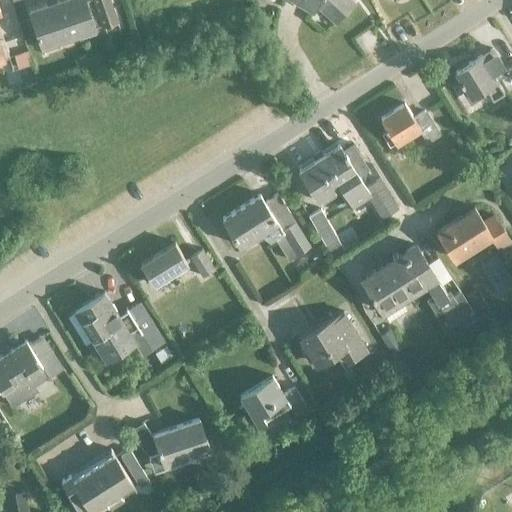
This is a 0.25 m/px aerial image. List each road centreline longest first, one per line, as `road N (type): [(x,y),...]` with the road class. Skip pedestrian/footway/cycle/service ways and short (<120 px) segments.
road 1 (residential): [(0,315),(505,0)]
road 2 (unknown): [(261,321),(190,196)]
road 3 (unknown): [(414,215),(342,101)]
road 4 (unclassified): [(400,511),(511,441)]
